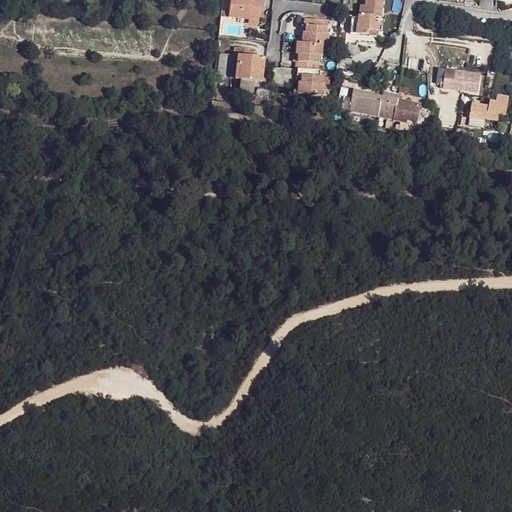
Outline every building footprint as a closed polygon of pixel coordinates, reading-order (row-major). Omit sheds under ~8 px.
[(228,0),(227,15),(247,18),(256,19),(259,0),(228,0)] [(382,18),(383,0),(364,0),(364,6),(359,6),(357,18),(351,18),(350,33),(367,35),(368,30),(379,32),(379,22),(373,22),(374,17),(382,18)] [(255,29),(256,19),(247,18),(246,27),(255,29)] [(328,23),(306,20),(305,27),(308,28),(307,34),(305,34),(304,44),(301,44),(298,44),(298,56),(299,56),(299,62),(296,62),(296,69),(298,69),(297,76),(302,77),(302,83),(299,83),(298,95),(323,97),(324,86),(322,85),(322,78),(320,78),(321,72),(318,72),(319,65),(320,58),(322,59),(323,47),(326,48),(328,48),(330,36),(327,36),(328,23)] [(236,62),(234,78),(240,79),(239,92),(255,94),(256,80),(257,70),(262,70),(263,57),(252,56),(253,48),(234,47),(233,54),(237,55),(236,62)] [(465,72),(450,71),(437,69),(434,84),(442,85),(442,88),(447,89),(462,91),(465,72)] [(465,72),(462,91),(474,92),(475,92),(476,87),(478,74),(465,72)] [(322,78),(322,85),(324,86),(330,86),(331,79),(322,78)] [(385,89),(384,98),(398,101),(399,88),(395,87),(386,86),(385,89)] [(258,97),(270,99),(271,91),(259,89),(258,90),(256,92),(256,95),(258,97)] [(340,89),(338,103),(346,105),(351,106),(351,103),(354,92),(340,89)] [(354,92),(351,103),(395,113),(398,101),(384,98),(354,92)] [(470,104),(466,126),(482,129),(484,120),(496,122),(498,114),(504,115),(508,98),(496,96),(494,103),(493,109),(490,108),(470,104)] [(395,113),(394,121),(402,123),(416,125),(420,106),(398,101),(395,113)] [(350,111),(350,112),(394,121),(395,113),(351,103),(351,106),(346,105),(345,110),(350,111)] [(420,106),(416,125),(427,128),(427,126),(431,108),(420,106)] [(402,123),(400,130),(415,133),(416,125),(402,123)] [(416,125),(415,133),(414,134),(431,138),(432,127),(427,126),(427,128),(416,125)] [(465,130),(457,129),(455,139),(464,140),(465,130)]
